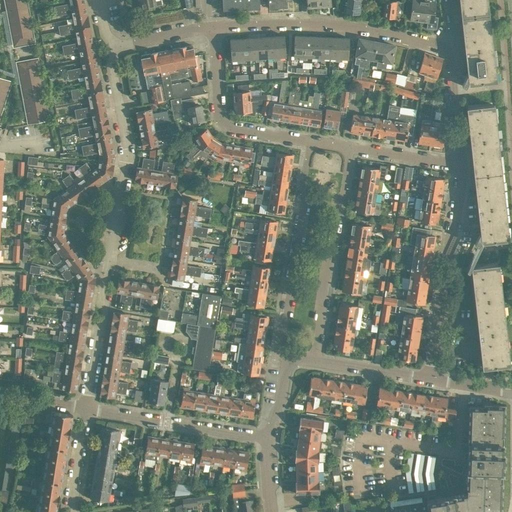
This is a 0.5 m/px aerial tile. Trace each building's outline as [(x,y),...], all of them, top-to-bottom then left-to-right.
[(10,26),(13,44),(33,40),(31,29),(32,29),(31,26),(31,27),(30,22),(30,19),(29,20),(28,15),(29,15),(29,12),(28,12),(27,8),(28,8),(27,5),(26,1),(26,0),(4,0),(6,5),(7,9),(6,9),(9,26),(10,26)] [(68,0),(69,3),(54,6),(55,11),(70,8),(70,9),(85,6),(83,0),(68,0)] [(161,0),(135,0),(136,4),(139,4),(139,9),(162,4),(161,0)] [(192,0),(183,0),(185,8),(192,8),(192,0)] [(221,0),(222,10),(223,10),(223,8),(245,7),(245,9),(248,9),(251,9),(251,7),(259,7),(259,8),(258,0),(221,0)] [(267,0),(268,8),(287,7),(286,0),(267,0)] [(344,0),(343,12),(352,13),(353,0),(344,0)] [(353,0),(352,13),(360,14),(361,3),(367,3),(367,0),(353,0)] [(404,6),(398,6),(399,1),(387,0),(384,0),(382,17),(394,18),(395,15),(402,16),(403,14),(405,15),(406,8),(404,8),(404,6)] [(421,22),(424,1),(415,0),(412,0),(410,20),(421,22)] [(424,0),(424,1),(421,22),(433,23),(435,0),(424,0)] [(468,82),(470,83),(470,84),(495,82),(485,0),(460,0),(469,75),(470,78),(467,78),(467,75),(462,75),(462,76),(465,75),(465,78),(461,85),(465,87),(468,82)] [(70,8),(55,11),(56,16),(71,13),(72,18),(87,15),(85,6),(70,9),(70,8)] [(72,18),(73,23),(58,26),(58,27),(59,31),(74,28),(89,25),(87,15),(72,18)] [(143,17),(133,23),(137,28),(146,22),(143,17)] [(59,31),(41,35),(42,42),(60,38),(60,36),(75,33),(76,38),(91,35),(89,25),(74,28),(59,31)] [(76,38),(77,43),(62,46),(62,51),(78,48),(93,45),(91,35),(76,38)] [(277,60),(275,36),(266,37),(267,58),(273,57),(273,61),(277,60)] [(280,60),(280,57),(286,57),(284,36),(275,36),(277,60),(280,60)] [(302,60),(304,36),(294,36),(293,57),(300,57),(299,60),(302,60)] [(304,36),(302,60),(306,60),(306,57),(312,57),(313,36),(304,36)] [(322,37),(313,36),(312,57),(317,58),(317,61),(321,61),(322,37)] [(257,37),(248,38),(249,59),(255,59),(256,62),(259,61),(257,37)] [(267,58),(266,37),(257,37),(259,61),(262,61),(262,58),(267,58)] [(330,37),(322,37),(321,61),(324,61),(324,58),(330,58),(330,37)] [(339,38),(330,37),(330,58),(336,58),(335,62),(338,62),(339,38)] [(248,38),(239,39),(241,63),(244,63),(244,59),(249,59),(248,38)] [(349,38),(339,38),(338,62),(342,62),(342,59),(348,59),(349,38)] [(241,63),(239,39),(230,39),(231,60),(237,60),(238,63),(241,63)] [(362,67),(368,40),(359,39),(355,56),(360,57),(358,67),(362,67)] [(368,40),(362,67),(367,68),(369,59),(373,59),(377,42),(368,40)] [(386,44),(377,42),(373,59),(377,60),(376,67),(381,68),(386,44)] [(394,46),(386,44),(381,68),(385,69),(387,62),(391,63),(394,46)] [(78,48),(62,51),(63,55),(79,52),(80,58),(95,55),(93,45),(78,48)] [(193,81),(194,81),(201,80),(196,56),(194,56),(192,45),(182,47),(184,58),(185,58),(188,76),(192,75),(193,81)] [(182,47),(172,49),(174,60),(175,60),(177,70),(169,72),(170,80),(188,76),(185,58),(184,58),(182,47)] [(172,49),(156,52),(160,70),(163,86),(166,99),(174,96),(171,84),(170,80),(169,72),(177,70),(175,60),(174,60),(172,49)] [(160,70),(156,52),(141,55),(144,74),(153,72),(156,87),(147,89),(150,103),(165,100),(162,86),(163,86),(160,70)] [(434,83),(436,79),(442,59),(424,53),(418,73),(425,75),(423,81),(426,82),(421,95),(429,98),(434,82),(434,83)] [(81,62),(82,68),(67,71),(67,75),(97,70),(95,59),(81,62)] [(19,75),(39,71),(37,62),(18,66),(19,75)] [(97,70),(67,75),(68,80),(84,77),(85,82),(99,79),(97,70)] [(39,72),(39,71),(19,75),(21,83),(20,83),(23,101),(24,101),(25,104),(24,105),(26,115),(27,115),(28,121),(36,119),(36,123),(48,121),(46,111),(47,111),(46,108),(45,104),(46,104),(45,101),(44,101),(44,97),(44,96),(44,94),(43,94),(42,90),(43,89),(42,87),(41,82),(42,82),(41,79),(40,80),(40,75),(40,72),(39,72)] [(396,75),(386,73),(384,80),(394,83),(396,75)] [(370,79),(352,76),(350,84),(368,87),(369,84),(370,79)] [(0,114),(11,83),(2,80),(3,78),(0,77),(0,114)] [(85,82),(86,87),(70,90),(71,95),(86,92),(101,89),(99,79),(85,82)] [(189,80),(171,84),(174,96),(174,98),(180,97),(203,93),(202,85),(195,86),(191,87),(189,80)] [(282,80),(279,103),(273,102),(271,118),(281,120),(283,103),(285,93),(287,80),(282,80)] [(237,85),(238,92),(233,93),(234,102),(250,101),(262,100),(267,100),(266,95),(250,96),(250,91),(249,92),(249,84),(237,85)] [(86,92),(71,95),(72,100),(87,97),(88,102),(103,99),(101,89),(86,92)] [(343,90),(340,106),(346,107),(349,91),(343,90)] [(418,94),(408,90),(406,96),(416,99),(418,94)] [(283,103),(281,120),(282,121),(286,122),(287,121),(290,121),(293,105),(295,91),(290,91),(288,104),(283,103)] [(293,105),(290,121),(293,122),(294,123),(297,123),(298,123),(299,123),(302,106),(298,106),(300,92),(295,91),(293,105)] [(314,92),(313,96),(309,124),(319,126),(321,109),(317,109),(320,93),(314,92)] [(302,106),(299,123),(300,123),(301,124),(304,124),(305,124),(309,124),(313,96),(308,95),(306,107),(302,106)] [(180,97),(174,98),(170,99),(173,119),(181,117),(180,112),(188,110),(190,123),(204,120),(202,112),(201,112),(200,105),(194,106),(192,98),(181,100),(180,97)] [(105,109),(103,99),(88,102),(89,107),(90,112),(105,109)] [(270,101),(267,100),(262,100),(250,101),(234,102),(235,113),(242,112),(242,114),(254,116),(255,107),(262,106),(261,114),(267,115),(270,101)] [(480,241),(483,242),(483,243),(507,240),(492,105),(467,108),(481,233),(483,233),(483,236),(480,237),(480,233),(474,234),(475,234),(478,234),(478,236),(474,244),(478,246),(480,241)] [(400,106),(399,111),(415,114),(416,109),(400,106)] [(337,128),(339,116),(340,110),(326,108),(323,126),(337,128)] [(105,109),(90,112),(75,115),(76,119),(91,117),(92,121),(107,118),(105,109)] [(167,111),(152,114),(151,109),(136,112),(138,121),(168,115),(167,111)] [(398,117),(394,139),(406,141),(407,140),(406,140),(407,134),(413,135),(416,116),(398,113),(398,116),(398,117)] [(352,115),(352,118),(350,131),(349,131),(349,132),(361,134),(364,116),(352,114),(351,115),(352,115)] [(387,114),(386,120),(383,137),(394,139),(398,117),(398,116),(387,114)] [(168,115),(138,121),(139,130),(154,127),(153,123),(169,120),(168,115)] [(375,118),(364,116),(361,134),(372,135),(375,118)] [(92,121),(93,125),(78,128),(79,133),(94,130),(109,127),(107,118),(92,121)] [(375,118),(372,135),(383,137),(386,120),(375,118)] [(429,122),(428,126),(421,125),(418,142),(430,144),(432,127),(433,122),(429,122)] [(439,123),(433,122),(432,127),(430,144),(441,146),(444,129),(439,128),(439,123)] [(94,130),(79,133),(80,138),(95,135),(96,139),(110,136),(109,127),(94,130)] [(154,127),(139,130),(141,139),(171,133),(170,128),(155,131),(154,127)] [(194,138),(197,143),(189,151),(190,152),(185,156),(188,159),(210,137),(206,130),(194,138)] [(172,138),(171,133),(141,139),(143,148),(157,145),(157,141),(172,138)] [(96,143),(81,146),(82,151),(97,148),(112,145),(110,136),(96,139),(96,143)] [(212,138),(210,137),(188,159),(191,162),(195,158),(196,158),(200,154),(206,158),(207,156),(209,153),(216,141),(212,138)] [(216,141),(209,153),(207,156),(214,161),(219,162),(223,144),(221,144),(216,141)] [(223,144),(219,162),(225,163),(225,159),(230,160),(232,146),(223,144)] [(97,148),(82,151),(83,156),(98,153),(99,157),(98,162),(113,164),(115,154),(114,154),(112,145),(97,148)] [(232,146),(230,160),(234,161),(234,164),(239,165),(241,147),(232,146)] [(241,147),(239,165),(243,166),(244,162),(249,163),(251,149),(241,147)] [(276,152),(275,157),(262,155),(257,155),(256,159),(261,160),(274,163),(290,165),(292,155),(276,152)] [(43,163),(41,162),(42,158),(27,156),(26,164),(43,166),(43,163)] [(143,158),(141,168),(137,167),(135,181),(145,182),(148,159),(143,158)] [(154,160),(148,159),(145,182),(155,184),(157,171),(153,170),(154,160)] [(274,163),(261,160),(260,165),(274,167),(273,172),(289,174),(289,173),(291,172),(291,169),(290,168),(290,165),(274,163)] [(161,171),(157,171),(155,184),(164,186),(168,162),(163,161),(161,171)] [(97,167),(96,169),(105,181),(110,177),(111,177),(113,164),(98,162),(97,167)] [(168,162),(164,186),(174,187),(177,174),(172,173),(174,163),(168,162)] [(86,163),(82,166),(97,187),(105,181),(96,169),(92,171),(86,163)] [(378,181),(378,180),(379,168),(378,168),(378,169),(363,166),(363,165),(362,165),(360,178),(378,181)] [(97,187),(82,166),(78,168),(84,177),(80,180),(89,192),(97,187)] [(289,174),(273,172),(272,176),(259,174),(258,179),(272,181),(288,184),(288,181),(289,180),(290,176),(289,175),(289,174)] [(89,192),(80,180),(76,183),(69,174),(65,177),(72,186),(81,198),(89,192)] [(426,176),(425,182),(416,181),(415,187),(424,188),(441,191),(443,178),(442,179),(437,178),(433,178),(427,177),(427,176),(426,176)] [(72,186),(65,177),(61,180),(68,189),(63,192),(72,204),(81,198),(72,186)] [(360,178),(358,188),(376,191),(381,192),(382,180),(378,180),(378,181),(360,178)] [(272,181),(258,179),(257,182),(257,184),(271,186),(270,191),(286,193),(286,192),(288,191),(288,188),(287,187),(287,184),(288,184),(272,181)] [(358,188),(356,200),(374,203),(376,191),(358,188)] [(424,188),(422,199),(440,202),(441,191),(424,188)] [(255,197),(255,198),(256,198),(269,200),(285,203),(285,199),(286,198),(287,195),(286,194),(286,193),(270,191),(264,190),(263,194),(256,193),(256,194),(255,197)] [(48,200),(48,205),(67,208),(72,204),(63,192),(53,199),(53,201),(48,200)] [(183,198),(181,209),(210,213),(211,209),(195,206),(196,200),(183,198)] [(256,198),(255,203),(268,205),(266,214),(279,216),(279,212),(283,212),(285,203),(269,200),(256,198)] [(440,202),(422,199),(420,210),(438,213),(440,202)] [(374,203),(356,200),(354,212),(355,212),(355,211),(371,214),(371,215),(372,215),(374,203)] [(67,208),(48,205),(41,204),(41,209),(51,210),(50,216),(65,218),(67,208)] [(225,204),(220,210),(225,214),(229,208),(225,204)] [(210,213),(181,209),(179,218),(193,221),(194,216),(209,218),(210,213)] [(438,213),(420,210),(419,222),(420,221),(435,224),(435,225),(436,225),(438,213)] [(38,224),(38,229),(44,229),(63,232),(65,220),(65,218),(50,216),(50,218),(49,225),(38,224)] [(179,218),(178,228),(207,233),(208,228),(192,226),(193,221),(179,218)] [(396,224),(408,226),(409,220),(397,218),(396,224)] [(244,227),(275,231),(276,221),(260,219),(259,224),(245,222),(244,227)] [(380,229),(392,231),(393,224),(381,222),(380,229)] [(351,235),(368,238),(370,226),(352,223),(351,235)] [(275,231),(244,227),(243,232),(258,234),(257,238),(273,241),(274,240),(275,239),(275,236),(274,235),(275,231)] [(207,233),(178,228),(176,238),(190,240),(191,235),(206,238),(207,233)] [(55,247),(67,238),(63,232),(44,229),(43,234),(48,235),(47,236),(55,247)] [(417,234),(416,240),(411,239),(410,244),(415,245),(432,248),(434,236),(417,234)] [(351,235),(349,246),(367,249),(368,242),(372,243),(373,238),(368,238),(351,235)] [(55,247),(58,251),(49,257),(52,261),(73,246),(67,238),(55,247)] [(190,240),(176,238),(175,248),(203,253),(204,248),(189,246),(190,240)] [(257,238),(256,243),(238,240),(237,245),(239,245),(245,246),(256,248),(272,250),(272,247),(274,246),(274,243),(273,242),(273,241),(257,238)] [(230,244),(229,253),(236,254),(237,245),(230,244)] [(245,246),(239,245),(238,250),(255,253),(254,258),(270,260),(272,250),(256,248),(245,246)] [(415,245),(413,256),(431,259),(432,248),(415,245)] [(73,246),(52,261),(54,265),(64,259),(66,263),(79,254),(73,246)] [(349,246),(347,258),(370,261),(371,255),(366,255),(367,249),(349,246)] [(203,253),(175,248),(173,258),(187,260),(187,255),(203,257),(203,253)] [(66,263),(70,267),(61,273),(63,277),(85,262),(79,254),(66,263)] [(431,259),(413,256),(411,268),(429,270),(431,259)] [(187,260),(173,258),(171,268),(200,273),(201,268),(186,265),(187,260)] [(347,258),(345,268),(363,271),(364,265),(369,266),(370,261),(347,258)] [(90,270),(85,262),(63,277),(66,281),(75,275),(78,279),(90,270)] [(508,365),(497,264),(472,267),(482,359),(483,359),(484,368),(508,365)] [(29,273),(38,274),(40,267),(30,265),(29,273)] [(242,269),(241,274),(267,278),(269,268),(253,266),(252,270),(242,269)] [(200,273),(171,268),(170,278),(183,280),(184,274),(199,277),(200,273)] [(345,268),(343,280),(361,283),(361,282),(365,283),(367,271),(363,271),(345,268)] [(411,268),(409,279),(427,281),(429,270),(411,268)] [(79,280),(78,286),(93,289),(95,276),(94,275),(90,270),(78,279),(79,280)] [(250,285),(266,287),(267,278),(241,274),(240,279),(244,279),(243,284),(250,285)] [(125,304),(128,281),(119,279),(117,292),(121,293),(120,303),(125,304)] [(427,281),(409,279),(408,290),(425,292),(427,281)] [(361,283),(343,280),(342,290),(360,293),(361,283)] [(138,283),(128,281),(125,304),(131,305),(132,295),(136,295),(138,283)] [(138,283),(136,295),(141,296),(139,307),(145,308),(149,284),(138,283)] [(149,284),(145,308),(150,309),(152,298),(157,299),(159,286),(149,284)] [(267,289),(266,288),(266,287),(250,285),(249,289),(235,287),(234,291),(238,292),(264,297),(265,293),(266,292),(267,289)] [(78,286),(77,291),(66,289),(66,294),(91,298),(93,289),(78,286)] [(425,292),(408,290),(403,289),(402,295),(407,295),(406,301),(424,304),(425,292)] [(264,297),(238,292),(238,297),(248,299),(247,304),(263,306),(264,297)] [(202,293),(198,316),(182,313),(180,321),(186,322),(198,324),(215,327),(220,296),(202,293)] [(91,298),(66,294),(65,299),(76,301),(75,307),(89,309),(91,298)] [(383,304),(396,306),(397,300),(384,297),(383,304)] [(338,315),(356,318),(358,306),(340,303),(338,315)] [(396,306),(383,304),(382,310),(395,313),(396,306)] [(231,314),(232,308),(221,306),(220,312),(231,314)] [(75,307),(74,312),(63,310),(62,315),(88,319),(89,309),(75,307)] [(168,311),(159,310),(158,318),(167,319),(168,311)] [(137,321),(127,319),(128,314),(113,311),(112,323),(136,327),(137,321)] [(405,313),(399,312),(397,324),(402,325),(420,328),(422,316),(421,316),(405,314),(405,313)] [(88,319),(62,315),(61,320),(72,322),(71,327),(86,329),(88,319)] [(235,317),(235,322),(265,327),(266,317),(251,315),(250,320),(235,317)] [(338,315),(337,326),(354,329),(356,318),(338,315)] [(167,319),(158,318),(156,331),(172,334),(174,321),(174,320),(167,319)] [(211,351),(215,327),(198,324),(186,322),(185,331),(191,339),(196,340),(191,368),(208,371),(208,370),(209,364),(210,358),(211,351)] [(265,327),(235,322),(234,328),(248,330),(248,334),(264,336),(264,335),(265,334),(266,331),(265,330),(265,327)] [(136,327),(112,323),(110,333),(125,335),(125,330),(136,332),(136,327)] [(420,328),(402,325),(401,336),(418,339),(420,328)] [(354,329),(337,326),(335,337),(352,340),(354,329)] [(71,327),(70,332),(59,331),(59,332),(59,336),(85,339),(86,329),(71,327)] [(110,333),(108,343),(133,347),(134,342),(124,340),(125,335),(110,333)] [(248,334),(247,339),(234,337),(234,340),(231,340),(231,341),(239,342),(262,346),(263,343),(264,342),(264,339),(263,338),(264,336),(248,334)] [(85,339),(59,336),(58,340),(69,342),(68,347),(83,350),(85,339)] [(418,339),(401,336),(399,347),(416,350),(418,339)] [(352,340),(335,337),(333,348),(351,351),(352,340)] [(262,349),(262,346),(239,342),(237,352),(261,355),(262,353),(263,350),(262,349)] [(133,347),(108,343),(107,354),(121,356),(122,351),(132,353),(133,347)] [(83,350),(68,347),(67,353),(56,351),(55,356),(81,360),(83,350)] [(416,350),(399,347),(397,359),(398,359),(398,358),(414,361),(414,362),(415,362),(416,350)] [(224,353),(211,351),(210,358),(223,359),(224,353)] [(261,355),(237,352),(236,361),(238,362),(259,365),(260,362),(261,361),(261,358),(260,357),(261,355)] [(107,354),(105,364),(120,366),(130,368),(131,362),(121,360),(121,356),(107,354)] [(152,362),(159,363),(167,365),(169,357),(153,354),(152,362)] [(81,360),(55,356),(55,360),(66,362),(65,368),(80,371),(81,360)] [(259,365),(238,362),(237,371),(242,372),(258,375),(259,365)] [(25,368),(23,376),(30,377),(32,364),(27,364),(26,369),(25,368)] [(134,368),(130,368),(120,366),(105,364),(103,374),(118,376),(119,371),(133,373),(134,368)] [(53,372),(52,377),(78,381),(80,371),(65,368),(64,374),(53,372)] [(210,374),(198,372),(197,378),(209,380),(210,374)] [(118,376),(103,374),(102,384),(126,388),(127,383),(117,381),(118,376)] [(78,381),(52,377),(51,381),(62,383),(61,389),(76,391),(78,381)] [(319,397),(322,379),(311,377),(308,395),(319,397)] [(166,382),(150,379),(149,385),(151,386),(148,402),(163,404),(166,382)] [(322,379),(319,397),(331,398),(333,381),(322,379)] [(345,383),(333,381),(331,398),(342,400),(345,383)] [(345,383),(342,400),(353,402),(356,384),(345,383)] [(126,388),(102,384),(100,395),(115,397),(115,392),(126,394),(126,388)] [(356,384),(353,402),(365,404),(365,403),(364,403),(367,387),(368,387),(368,386),(356,384)] [(192,408),(195,392),(188,390),(189,388),(183,387),(180,406),(192,408)] [(388,407),(391,390),(379,388),(376,406),(388,407)] [(144,391),(135,389),(134,401),(142,402),(144,391)] [(402,392),(391,390),(388,407),(399,409),(402,392)] [(202,411),(204,410),(207,393),(195,392),(192,408),(198,409),(198,410),(202,411)] [(410,411),(413,393),(402,392),(399,409),(410,411)] [(210,412),(210,411),(216,412),(219,395),(207,393),(204,410),(205,410),(206,411),(210,412)] [(243,399),(242,399),(240,416),(252,418),(255,399),(251,398),(252,394),(244,393),(243,399)] [(424,395),(413,393),(410,411),(421,413),(424,395)] [(225,415),(226,414),(228,414),(231,397),(219,395),(216,412),(221,413),(222,414),(225,415)] [(424,395),(421,413),(432,414),(435,397),(424,395)] [(233,416),(234,415),(240,416),(242,399),(231,397),(228,414),(229,416),(233,416)] [(435,397),(432,414),(431,421),(437,421),(438,415),(447,417),(447,420),(454,421),(456,409),(445,407),(447,399),(435,397)] [(499,511),(504,405),(484,404),(484,407),(469,406),(466,493),(426,499),(428,511),(499,511)] [(53,412),(51,424),(70,427),(72,415),(53,412)] [(300,417),(299,425),(299,426),(298,428),(322,432),(323,421),(300,417)] [(71,431),(70,428),(70,427),(51,424),(48,446),(67,449),(69,437),(71,435),(71,431)] [(100,434),(101,435),(100,440),(117,443),(119,431),(102,428),(102,429),(100,430),(100,434)] [(322,432),(298,428),(299,429),(299,431),(299,433),(298,433),(297,438),(321,442),(319,441),(321,432),(322,432)] [(156,455),(159,438),(148,436),(145,456),(150,457),(150,454),(156,455)] [(164,439),(159,438),(156,455),(168,457),(171,440),(170,440),(169,439),(165,438),(164,439)] [(320,451),(321,442),(297,438),(296,444),(297,445),(297,446),(297,448),(296,449),(295,449),(295,450),(320,451)] [(172,440),(171,440),(168,457),(179,459),(182,442),(177,441),(176,440),(173,439),(172,440)] [(117,443),(100,440),(100,441),(98,442),(98,446),(99,447),(98,452),(115,455),(119,455),(120,451),(116,450),(117,443)] [(182,442),(179,459),(186,460),(186,462),(191,463),(194,444),(182,442)] [(211,464),(214,447),(202,445),(199,464),(204,465),(204,463),(211,464)] [(66,464),(65,461),(67,449),(48,446),(42,480),(61,483),(63,471),(65,468),(66,464)] [(219,448),(214,447),(211,464),(223,466),(225,449),(224,449),(224,447),(220,447),(219,448)] [(225,449),(223,466),(234,467),(237,451),(231,450),(231,449),(227,448),(226,449),(225,449)] [(318,462),(319,452),(320,452),(320,451),(295,450),(295,451),(295,453),(295,460),(318,462)] [(248,453),(237,451),(234,467),(241,468),(240,471),(245,471),(248,453)] [(115,455),(98,452),(98,453),(97,453),(96,457),(97,458),(96,463),(113,466),(117,467),(118,462),(114,462),(115,455)] [(431,478),(434,455),(408,452),(404,484),(416,485),(416,489),(432,491),(433,484),(421,483),(422,476),(431,478)] [(317,471),(317,462),(318,462),(295,460),(294,461),(296,461),(296,462),(296,464),(296,466),(295,466),(295,472),(317,471)] [(93,473),(95,474),(94,475),(111,478),(113,466),(96,463),(95,468),(94,469),(93,473)] [(318,481),(317,471),(295,472),(295,478),(296,478),(296,482),(295,482),(318,481)] [(92,484),(93,485),(92,487),(110,489),(111,478),(94,475),(93,480),(92,481),(92,484)] [(60,497),(59,495),(61,483),(42,480),(39,502),(57,505),(58,505),(59,501),(60,497)] [(319,493),(319,481),(318,481),(295,482),(295,493),(319,493)] [(189,494),(190,484),(175,483),(174,494),(189,494)] [(232,491),(245,489),(244,483),(231,485),(232,490),(232,491)] [(90,496),(91,497),(91,498),(108,501),(110,489),(92,487),(92,491),(90,492),(90,496)] [(245,496),(245,489),(232,491),(235,509),(240,508),(240,502),(244,502),(243,496),(245,496)] [(252,511),(251,501),(244,502),(240,502),(240,508),(240,511),(252,511)] [(56,511),(57,505),(39,502),(36,511),(56,511)]
